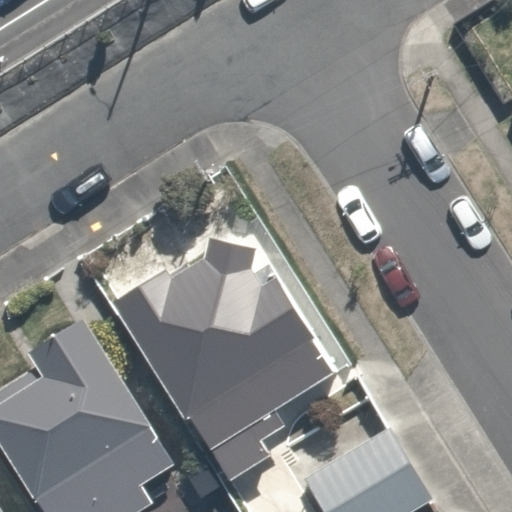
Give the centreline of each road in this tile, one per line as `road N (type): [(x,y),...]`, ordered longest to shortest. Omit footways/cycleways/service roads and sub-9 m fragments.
road 1 (residential): [(285,9),(511,372)]
road 2 (residential): [(0,192),(285,9)]
